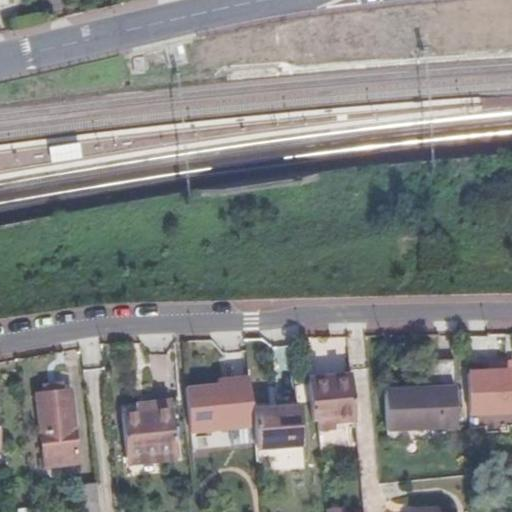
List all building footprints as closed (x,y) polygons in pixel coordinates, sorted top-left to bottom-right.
[(50,145),(52,160),(83,156),(81,141),(50,145)] [(381,427),(451,423),(449,383),(451,383),(449,355),(416,357),(418,385),(378,387),(381,427)] [(503,369),(463,371),(465,411),(504,409),(503,369)] [(329,402),(331,418),(349,415),(345,376),(304,379),(306,404),(329,402)] [(244,427),(242,413),(239,378),(219,380),(219,385),(209,385),(177,389),(182,434),(244,427)] [(308,420),(331,418),(329,402),(306,404),(304,379),(297,380),(303,421),(308,420)] [(34,454),(69,450),(63,387),(27,391),(34,454)] [(244,427),(247,449),(292,445),(287,403),(270,406),(271,409),(242,413),(244,427)] [(129,461),(129,467),(163,463),(157,409),(138,410),(137,416),(122,417),(108,418),(112,463),(129,461)] [(331,418),(332,425),(350,423),(349,415),(331,418)] [(309,429),(332,425),(331,418),(308,420),(309,429)] [(113,469),(129,467),(129,461),(112,463),(113,469)] [(71,511),(92,511),(89,483),(69,485),(71,511)]
